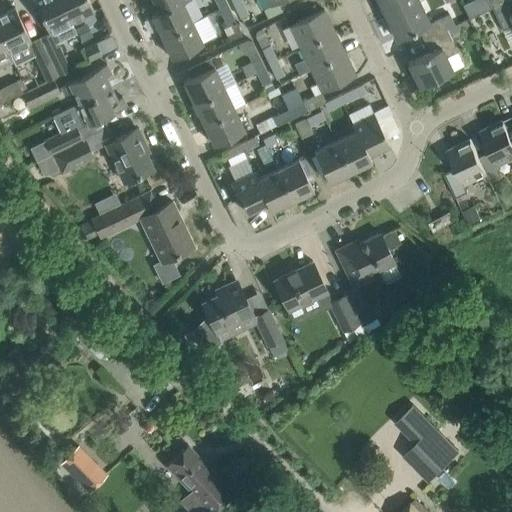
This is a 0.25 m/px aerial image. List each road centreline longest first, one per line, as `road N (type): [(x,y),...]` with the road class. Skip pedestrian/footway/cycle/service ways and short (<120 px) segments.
road 1 (residential): [(416,133),(412,166),(387,186),(259,242),(234,240),(105,0)]
road 2 (track): [(338,511),(180,354),(0,142)]
road 3 (residential): [(416,133),(350,0)]
